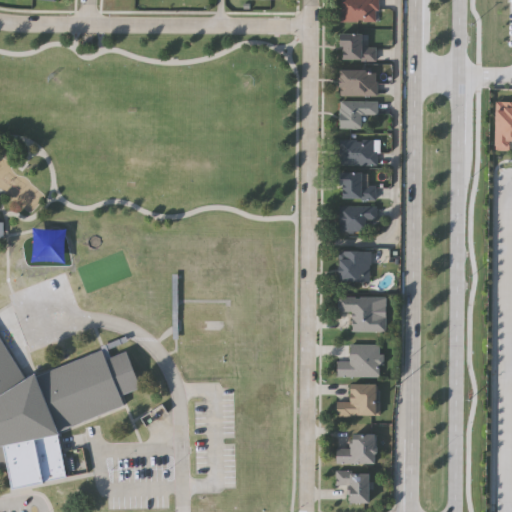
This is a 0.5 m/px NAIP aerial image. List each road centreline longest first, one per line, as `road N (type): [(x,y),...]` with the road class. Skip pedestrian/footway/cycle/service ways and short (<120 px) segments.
road 1 (residential): [(310,0),(302,511)]
road 2 (secondary): [(454,511),(460,0)]
road 3 (secondary): [(411,0),(408,511)]
road 4 (residential): [(507,511),(511,199)]
road 5 (residential): [(0,12),(89,24),(310,26)]
